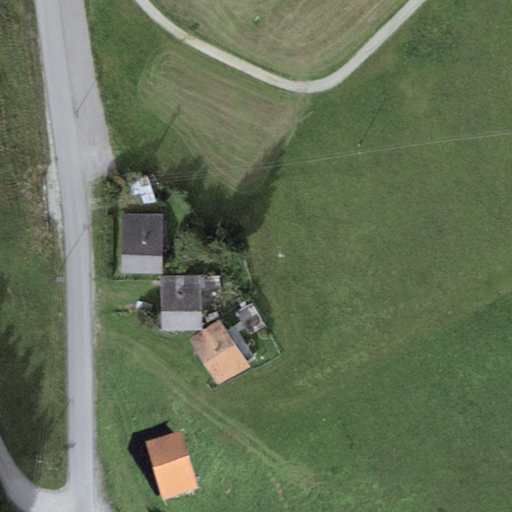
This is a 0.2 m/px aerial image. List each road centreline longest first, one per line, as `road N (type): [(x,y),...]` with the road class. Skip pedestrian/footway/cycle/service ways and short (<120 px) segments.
road 1 (unclassified): [(47,0),(76,205),(86,365)]
road 2 (track): [(138,0),(191,45),(272,83),(312,92),(352,71),(419,0)]
road 3 (unclassified): [(85,511),(86,365)]
